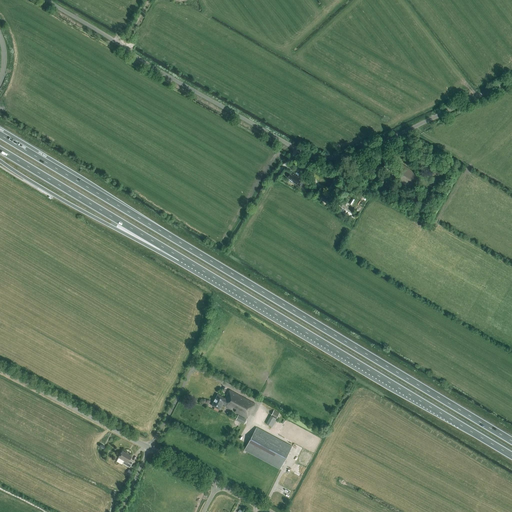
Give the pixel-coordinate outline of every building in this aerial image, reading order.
[(398,165),(395,169),(387,164),(383,169),(396,177),(395,178),(412,189),(420,176),(402,164),(400,167),(398,165)] [(288,178),(289,179),(289,180),(289,182),(291,183),(293,183),(293,182),(300,186),(303,180),(293,174),(292,175),(290,174),(288,178)] [(383,196),(386,191),(378,187),(375,191),(383,196)] [(334,200),(324,194),(320,200),(330,206),(334,200)] [(228,396),(226,399),(218,394),(212,405),(220,410),(222,405),(226,407),(232,410),(231,410),(234,406),(238,408),(235,412),(247,419),(255,404),(230,390),(226,396),(228,396)] [(247,420),(238,415),(236,419),(244,424),(247,420)] [(271,416),(266,424),(272,427),(276,419),(271,416)] [(256,427),(253,432),(244,449),(280,469),(292,446),(266,432),(256,427)] [(121,451),(118,457),(123,461),(122,463),(129,467),(132,462),(129,460),(131,456),(121,451)]
